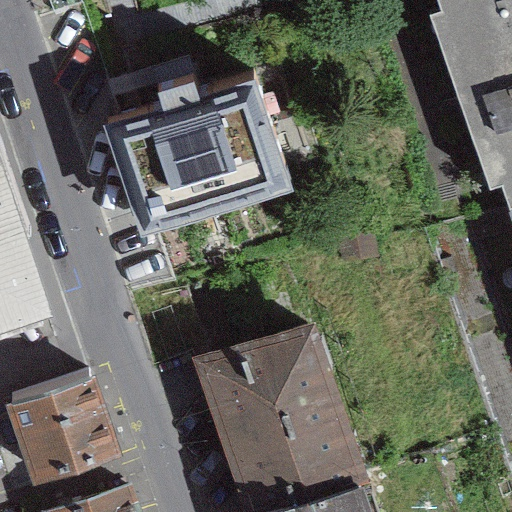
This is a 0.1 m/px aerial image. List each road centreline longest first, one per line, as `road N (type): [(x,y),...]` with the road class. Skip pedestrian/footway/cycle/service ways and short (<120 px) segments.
road 1 (residential): [(115,325),(8,0)]
road 2 (residential): [(184,511),(115,325)]
road 3 (residential): [(0,365),(115,325)]
